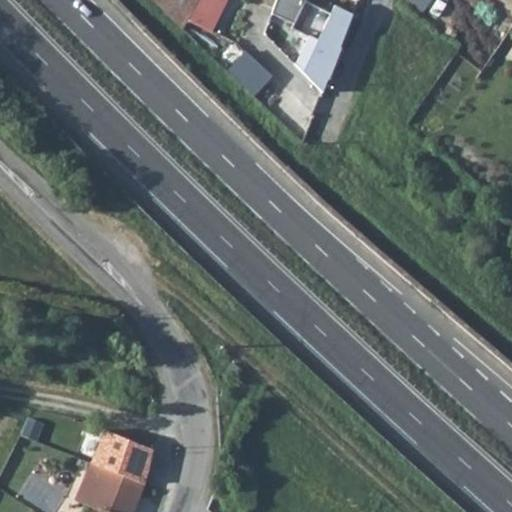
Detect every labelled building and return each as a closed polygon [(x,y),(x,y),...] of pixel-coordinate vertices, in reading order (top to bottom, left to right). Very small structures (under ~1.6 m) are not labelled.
[(167,0),(188,20),(190,17),(195,7),(188,0),(167,0)] [(198,0),(195,7),(215,27),(229,0),(198,0)] [(296,65),(323,93),(353,14),(333,5),(329,13),(305,1),(305,0),(276,0),(271,14),(292,25),(290,30),(308,38),(296,65)] [(410,0),(410,1),(427,10),(432,0),(410,0)] [(195,7),(190,17),(215,29),(215,27),(195,7)] [(137,511),(158,447),(113,430),(80,499),(102,510),(100,511),(137,511)] [(246,491),(245,504),(255,504),(256,492),(246,491)]
